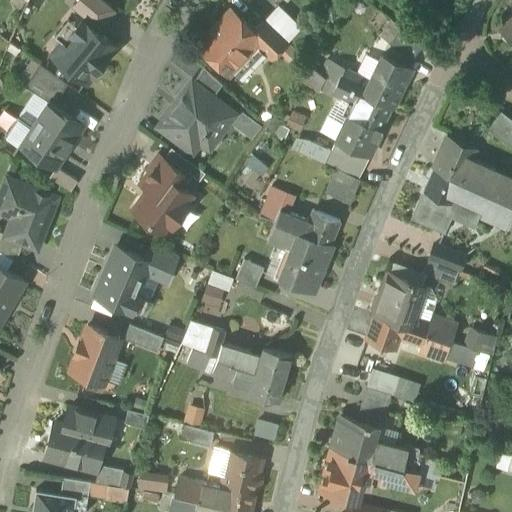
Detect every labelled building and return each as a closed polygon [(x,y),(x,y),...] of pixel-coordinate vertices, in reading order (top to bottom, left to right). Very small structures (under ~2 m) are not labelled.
[(114,8),(104,0),(79,0),(75,6),(99,26),(114,8)] [(299,27),(278,7),(266,20),(286,40),(289,37),(299,27)] [(254,30),(232,10),(199,44),(228,72),(231,69),(232,68),(237,68),(243,61),(243,56),(255,43),(261,37),(254,30)] [(511,10),(499,27),(511,37),(509,39),(511,41),(511,10)] [(115,45),(82,18),(71,32),(75,36),(57,57),(86,81),(115,45)] [(266,20),(264,19),(254,30),(261,37),(255,43),(266,54),(271,59),(288,41),(286,40),(266,20)] [(299,27),(289,37),(296,45),(306,34),(299,27)] [(423,45),(401,27),(389,43),(411,60),(423,45)] [(255,43),(243,56),(243,61),(237,68),(232,68),(231,69),(242,80),(266,54),(255,43)] [(411,69),(383,55),(371,81),(367,79),(368,78),(345,67),(337,81),(392,107),(393,107),(393,106),(411,69)] [(345,67),(330,60),(323,74),(326,76),(337,81),(345,67)] [(68,83),(40,62),(28,81),(57,99),(68,83)] [(223,83),(205,66),(193,81),(213,96),(223,83)] [(326,76),(318,92),(329,98),(332,93),(337,81),(326,76)] [(193,81),(161,125),(193,149),(211,125),(220,132),(234,112),(213,96),(193,81)] [(392,107),(337,81),(332,93),(359,106),(354,116),(348,113),(335,139),(370,155),(392,107)] [(84,124),(48,100),(19,142),(57,167),(57,166),(55,164),(72,139),(74,140),(84,124)] [(511,118),(501,110),(488,127),(511,145),(511,118)] [(511,178),(471,160),(475,150),(447,137),(434,168),(511,203),(511,202),(511,178)] [(331,149),(309,139),(303,152),(325,162),(331,149)] [(189,176),(159,154),(150,167),(151,168),(154,165),(182,185),(189,176)] [(182,185),(154,165),(151,168),(141,182),(149,187),(133,208),(164,231),(170,223),(172,224),(173,223),(172,222),(185,203),(187,204),(188,203),(186,202),(192,194),(182,185)] [(434,168),(412,217),(445,232),(445,231),(440,229),(449,209),(476,221),(481,211),(503,221),(511,203),(434,168)] [(359,179),(337,169),(334,176),(345,181),(356,186),(359,179)] [(57,196),(8,176),(0,195),(0,200),(17,207),(7,233),(7,234),(24,241),(37,246),(57,196)] [(356,186),(345,181),(339,195),(350,200),(356,186)] [(280,208),(265,202),(260,214),(275,220),(280,208)] [(341,221),(313,209),(309,219),(280,208),(275,220),(332,243),(341,221)] [(332,243),(275,220),(268,239),(291,249),(279,278),(313,291),(332,243)] [(7,233),(0,230),(0,249),(17,259),(24,241),(7,234),(7,233)] [(178,253),(151,241),(144,257),(153,261),(147,273),(166,281),(178,253)] [(465,255),(435,243),(429,258),(459,269),(465,255)] [(144,257),(120,247),(118,254),(114,252),(102,280),(106,282),(108,287),(115,290),(120,288),(130,292),(135,291),(141,277),(145,278),(147,273),(153,261),(144,257)] [(265,266),(244,257),(236,278),(256,286),(265,266)] [(459,269),(429,258),(423,273),(453,284),(459,269)] [(0,321),(24,280),(0,266),(0,321)] [(389,271),(374,314),(375,315),(427,333),(431,321),(430,321),(414,315),(424,285),(412,281),(413,279),(389,271)] [(457,322),(433,313),(430,321),(431,321),(427,333),(451,341),(457,322)] [(427,333),(375,315),(367,337),(395,347),(399,336),(422,345),(419,351),(444,360),(451,341),(427,333)] [(226,330),(191,319),(182,342),(193,346),(211,354),(218,356),(222,342),(226,330)] [(164,335),(131,322),(125,337),(158,350),(164,335)] [(121,337),(89,324),(83,340),(81,339),(75,352),(78,353),(72,369),(103,381),(121,337)] [(471,327),(465,344),(478,349),(485,332),(471,327)] [(261,354),(222,342),(218,356),(233,362),(286,378),(292,355),(264,346),(261,354)] [(211,354),(193,346),(187,362),(205,369),(211,354)] [(286,378),(233,362),(218,356),(212,372),(232,380),(247,385),(248,380),(253,381),(250,392),(278,401),(286,378)] [(391,393),(367,385),(359,413),(377,418),(379,409),(386,411),(391,393)] [(114,417),(69,406),(65,423),(55,421),(46,455),(89,467),(95,442),(106,445),(114,417)] [(149,413),(128,408),(125,421),(146,427),(149,413)] [(377,425),(341,416),(332,447),(369,457),(374,438),(377,425)] [(425,452),(374,438),(369,457),(386,462),(419,470),(420,470),(425,452)] [(332,447),(329,460),(325,462),(327,467),(325,474),(321,477),(323,481),(321,489),(352,497),(357,479),(370,483),(373,474),(377,472),(382,473),(381,478),(380,478),(380,479),(415,489),(420,470),(419,470),(386,462),(369,457),(332,447)] [(263,458),(228,450),(223,473),(226,480),(224,492),(218,491),(220,486),(179,476),(175,493),(197,498),(251,511),(256,488),(261,485),(262,479),(259,474),(263,458)] [(124,467),(100,463),(96,481),(119,485),(124,467)] [(91,481),(64,476),(61,493),(88,497),(91,481)] [(61,493),(36,489),(36,491),(32,511),(73,511),(74,511),(77,511),(85,511),(88,497),(61,493)] [(164,492),(160,508),(169,510),(173,493),(164,492)] [(175,493),(173,493),(169,510),(176,511),(195,511),(196,511),(194,510),(197,498),(175,493)] [(250,511),(251,511),(197,498),(194,510),(196,511),(200,511),(250,511)] [(381,511),(382,511),(349,503),(346,511),(381,511)]
